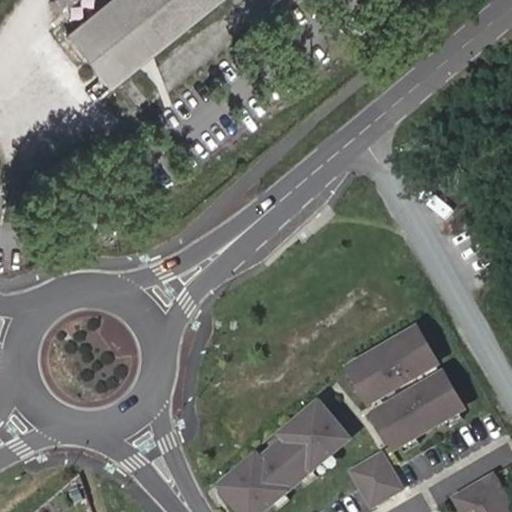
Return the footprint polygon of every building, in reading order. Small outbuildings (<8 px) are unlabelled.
[(104,0),(66,30),(107,91),(224,0),(104,0)] [(53,168),(46,174),(58,190),(66,183),(53,168)] [(46,174),(8,204),(20,219),(58,190),(46,174)] [(20,219),(8,204),(1,209),(13,224),(20,219)] [(390,391),(438,364),(419,331),(352,369),(354,373),(363,389),(371,402),(384,395),(390,391)] [(363,389),(354,373),(347,378),(355,393),(363,389)] [(460,411),(464,409),(445,377),(404,400),(391,408),(378,415),(397,447),(401,445),(416,436),(445,420),(460,411)] [(390,391),(384,395),(391,408),(404,400),(400,393),(393,397),(390,391)] [(329,456),(350,439),(321,405),(294,428),(285,436),(289,441),(264,462),(260,457),(250,466),(224,488),(244,511),(263,511),(272,505),(285,493),(300,481),(313,470),(316,468),(329,456)] [(460,411),(445,420),(450,428),(465,419),(460,411)] [(250,466),(260,457),(264,462),(289,441),(285,436),(294,428),(289,422),(245,459),(250,466)] [(416,436),(401,445),(406,453),(421,445),(416,436)] [(335,463),(329,456),(316,468),(322,474),(335,463)] [(374,505),(402,489),(383,456),(355,472),(374,505)] [(319,477),(313,470),(300,481),(305,488),(319,477)] [(511,511),(511,508),(495,478),(458,500),(464,511),(511,511)] [(291,500),(285,493),(272,505),(278,511),(291,500)]
